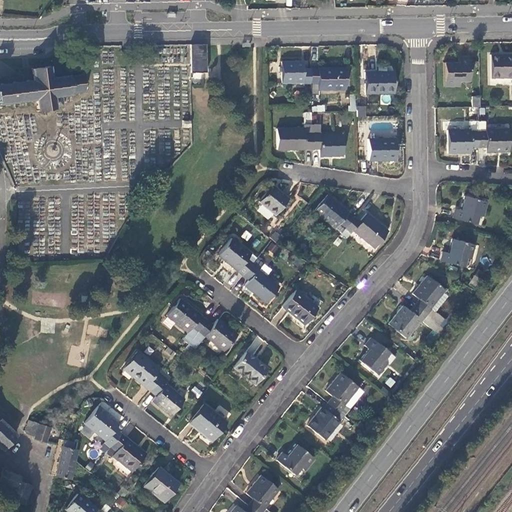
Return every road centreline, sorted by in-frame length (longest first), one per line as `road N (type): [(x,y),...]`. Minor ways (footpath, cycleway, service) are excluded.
road 1 (tertiary): [(417,24),(0,39)]
road 2 (trunk): [(511,294),(343,511)]
road 3 (residential): [(308,360),(402,254),(418,223),(422,189)]
road 4 (residential): [(421,171),(417,24)]
road 5 (residential): [(218,476),(308,360)]
road 6 (residential): [(422,189),(281,170)]
road 7 (residential): [(218,476),(109,391)]
road 8 (residential): [(308,360),(201,277)]
